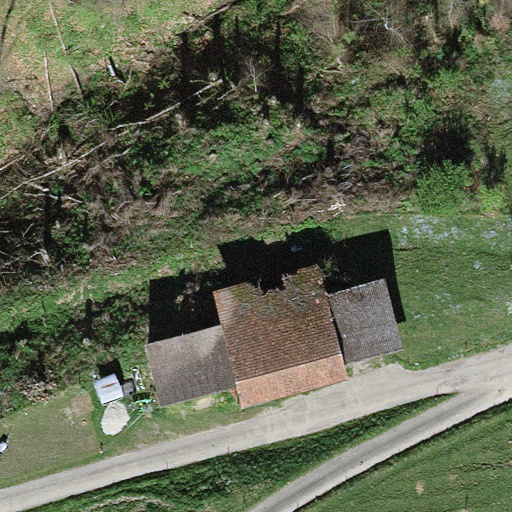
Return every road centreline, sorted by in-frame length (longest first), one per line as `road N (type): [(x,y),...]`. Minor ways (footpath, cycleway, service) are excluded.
road 1 (unclassified): [(0,501),(422,382),(511,378)]
road 2 (track): [(271,511),(511,374)]
